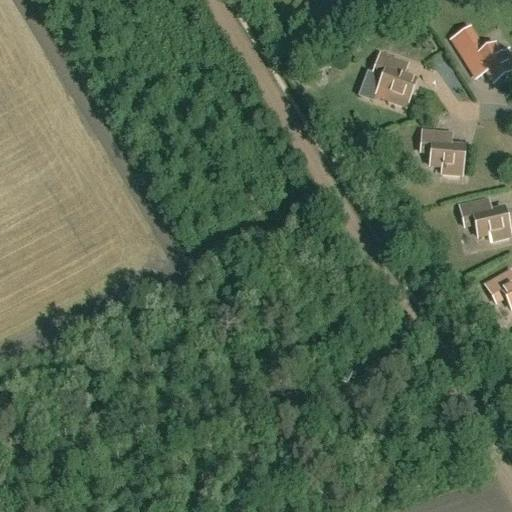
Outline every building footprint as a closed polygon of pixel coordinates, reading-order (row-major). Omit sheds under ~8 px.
[(493,87),(511,75),(511,59),(507,52),(502,55),(496,45),(485,52),(479,44),(458,57),(475,83),(486,76),(493,87)] [(407,65),(380,55),(373,74),(382,78),(378,90),(389,94),(387,102),(405,109),(415,81),(403,77),(407,65)] [(422,133),(420,153),(430,154),(429,166),(442,168),(441,176),(461,177),(464,148),(450,147),(451,135),(422,133)] [(487,202),(459,208),(464,228),(474,226),(477,238),(489,235),(491,243),(510,239),(503,210),(490,213),(487,202)] [(511,276),(510,274),(486,289),(496,306),(504,301),(511,312),(511,311),(511,276)]
